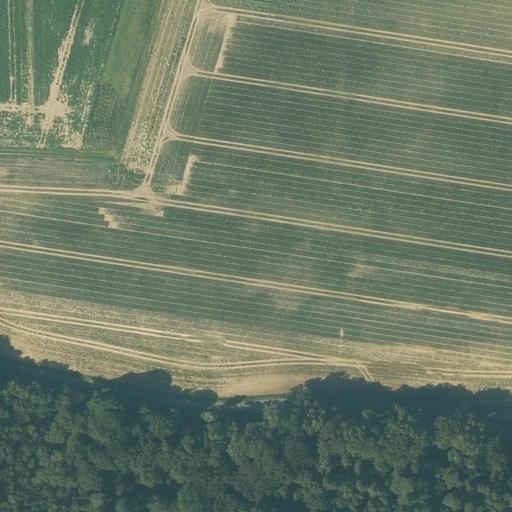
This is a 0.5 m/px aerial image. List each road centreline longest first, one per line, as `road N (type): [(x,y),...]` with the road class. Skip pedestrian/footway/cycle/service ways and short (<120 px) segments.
road 1 (track): [(511,415),(195,408),(0,365)]
road 2 (track): [(162,0),(115,158),(0,152)]
